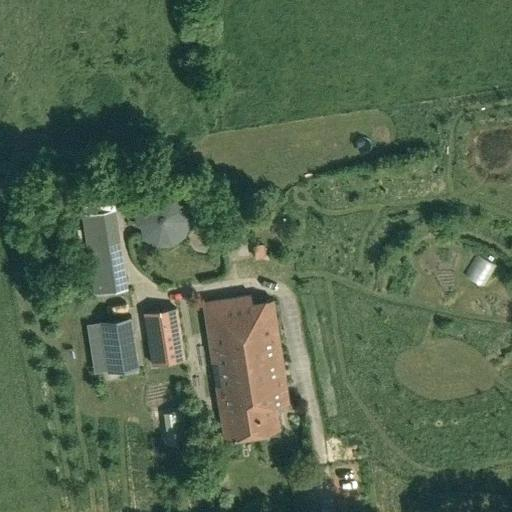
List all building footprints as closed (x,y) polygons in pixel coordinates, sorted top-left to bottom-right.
[(334,177),(350,177),(350,164),(334,164),(334,177)] [(254,295),(206,303),(226,439),(281,431),(277,406),(291,404),(275,300),(255,303),(254,295)] [(287,306),(288,342),(303,341),(302,306),(287,306)] [(146,313),(154,365),(186,361),(178,309),(146,313)] [(131,316),(100,321),(107,372),(139,367),(131,316)]
